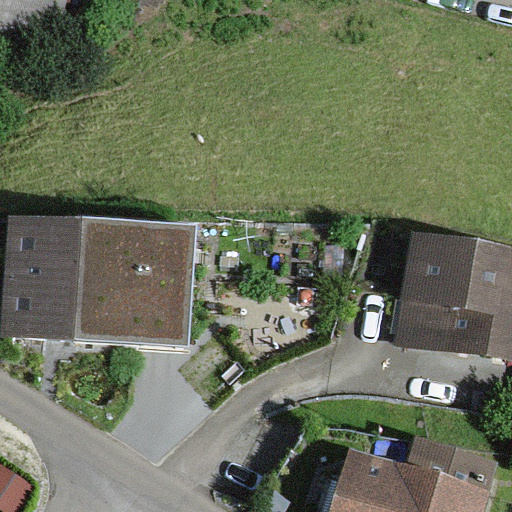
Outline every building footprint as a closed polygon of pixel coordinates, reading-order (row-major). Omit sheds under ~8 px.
[(75,0),(0,0),(0,45),(61,60),(75,0)] [(173,0),(139,0),(136,10),(168,19),(173,0)] [(156,254),(17,247),(11,360),(150,367),(156,254)] [(511,280),(419,268),(411,324),(479,333),(474,369),(511,373),(511,280)] [(418,492),(350,470),(336,511),(490,511),(501,479),(429,457),(418,492)]
